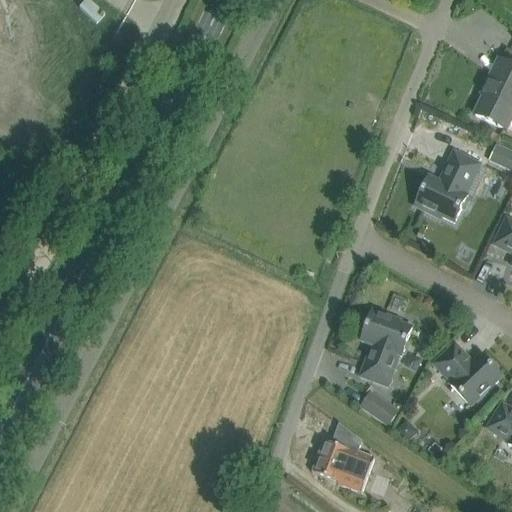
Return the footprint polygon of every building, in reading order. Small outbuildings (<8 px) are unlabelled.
[(511,68),(499,62),(482,97),(485,98),(475,117),(506,132),(508,129),(511,130),(511,68)] [(511,154),(497,147),(489,163),(511,173),(511,154)] [(455,225),(462,211),(464,212),(469,202),(467,201),(468,198),(466,197),(481,167),(454,154),(439,184),(429,179),(419,200),(420,200),(416,208),(422,212),(435,218),(441,221),(442,219),(455,225)] [(511,223),(506,221),(494,247),(511,256),(511,268),(511,269),(511,268),(511,223)] [(410,346),(407,345),(412,330),(399,325),(400,323),(393,321),(393,320),(380,315),(380,316),(373,313),(370,322),(369,322),(361,343),(372,347),(360,379),(388,389),(400,358),(402,358),(403,356),(406,357),(410,346)] [(450,387),(471,409),(476,404),(479,406),(489,397),(486,394),(502,379),(496,373),(499,371),(490,361),(487,363),(481,357),(473,365),(455,346),(434,367),(452,385),(450,387)] [(368,399),(361,410),(387,429),(398,414),(381,402),(378,406),(368,399)] [(511,411),(503,406),(487,430),(509,444),(508,446),(511,448),(511,411)] [(417,433),(406,423),(397,433),(407,443),(417,433)] [(324,444),(312,475),(338,485),(337,488),(362,496),(375,460),(358,454),(362,444),(339,426),(332,446),(324,444)] [(384,489),(408,500),(403,510),(406,511),(427,511),(434,497),(390,477),(384,489)]
